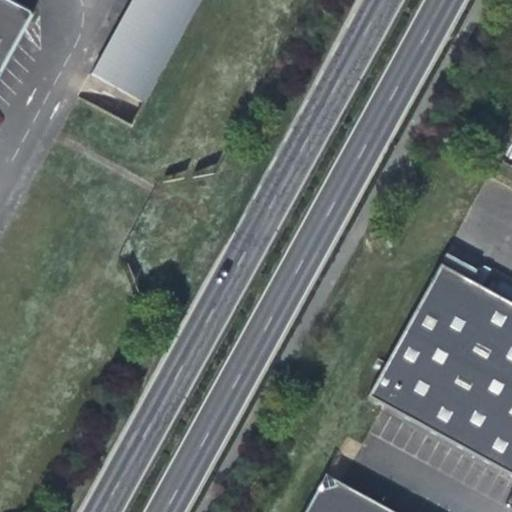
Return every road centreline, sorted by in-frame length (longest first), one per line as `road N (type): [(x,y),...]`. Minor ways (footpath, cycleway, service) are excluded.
road 1 (primary): [(160,511),(440,0)]
road 2 (primary): [(381,0),(107,511)]
